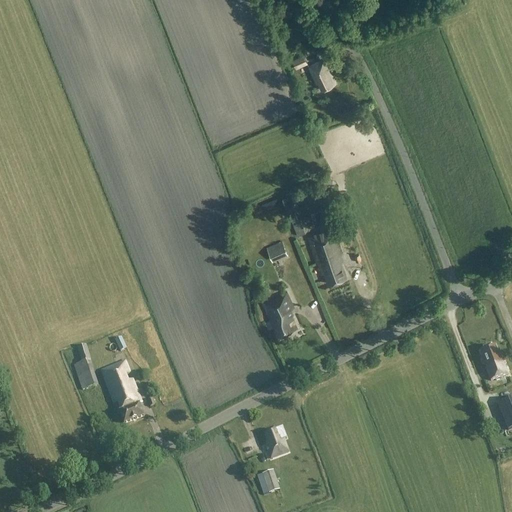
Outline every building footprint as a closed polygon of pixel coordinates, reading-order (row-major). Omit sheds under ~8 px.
[(294,29),(303,33),(307,22),(297,19),(294,29)] [(293,61),(296,69),(307,64),(304,56),(293,61)] [(319,83),(322,90),(334,84),(323,59),(308,66),(316,84),(319,83)] [(292,222),(297,237),(304,234),(295,211),(290,213),(293,222),(292,222)] [(314,214),(316,220),(325,217),(324,211),(314,214)] [(308,237),(320,274),(325,272),(329,284),(346,278),(338,255),(342,254),(333,228),(308,237)] [(267,248),(270,256),(279,252),(281,258),(288,255),(282,241),(267,248)] [(262,302),(276,337),(296,330),(292,320),(290,310),(294,309),(287,293),(262,302)] [(86,346),(77,348),(81,362),(90,360),(86,346)] [(482,360),(490,382),(507,375),(499,354),(497,354),(494,347),(481,352),(483,359),(482,360)] [(90,360),(81,362),(82,363),(73,366),(81,390),(98,386),(90,360)] [(139,405),(142,404),(132,380),(128,381),(126,375),(130,373),(125,362),(100,372),(113,405),(118,403),(121,412),(120,412),(125,425),(144,417),(139,405)] [(511,400),(499,405),(508,431),(511,429),(511,400)] [(265,445),(271,460),(289,453),(284,440),(287,438),(283,428),(266,435),(269,443),(265,445)] [(257,477),(264,496),(279,491),(273,472),(257,477)]
